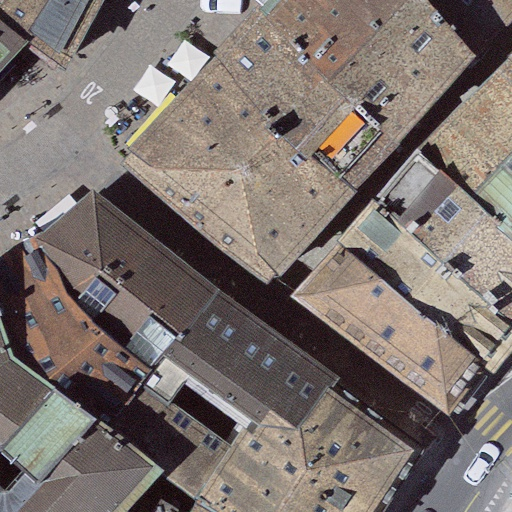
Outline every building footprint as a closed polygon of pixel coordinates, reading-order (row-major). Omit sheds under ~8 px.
[(0,0),(0,11),(19,27),(75,72),(119,0),(0,0)] [(392,0),(284,0),(261,25),(402,153),(469,79),(392,0)] [(511,0),(392,0),(469,79),(511,28),(511,0)] [(0,50),(19,27),(0,11),(0,50)] [(261,25),(224,64),(369,197),(402,153),(261,25)] [(154,138),(134,159),(292,289),(369,197),(224,64),(154,138)] [(511,101),(439,184),(511,263),(511,101)] [(511,263),(439,184),(401,228),(511,346),(511,263)] [(77,255),(152,357),(209,296),(97,187),(56,216),(77,255)] [(60,351),(116,399),(152,357),(77,255),(56,216),(18,248),(60,351)] [(511,346),(401,228),(361,274),(489,395),(511,372),(511,346)] [(60,351),(18,248),(0,263),(0,511),(101,511),(103,510),(105,511),(137,511),(143,503),(156,511),(169,511),(178,498),(166,485),(185,457),(116,399),(60,351)] [(361,274),(322,318),(457,427),(489,395),(361,274)] [(185,457),(262,511),(397,511),(422,471),(209,296),(152,357),(116,399),(185,457)] [(262,511),(185,457),(166,485),(178,498),(169,511),(156,511),(143,503),(137,511),(105,511),(103,510),(101,511),(262,511)]
